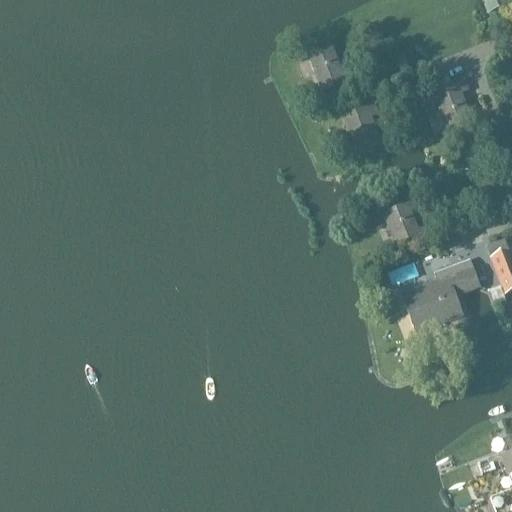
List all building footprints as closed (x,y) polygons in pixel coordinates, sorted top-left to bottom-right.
[(321,94),(353,82),(349,72),(341,75),(332,50),(308,59),(321,94)] [(464,82),(431,94),(445,131),(470,121),(460,96),(468,93),(464,82)] [(366,109),(341,118),(355,155),(380,145),(371,120),(379,117),(372,98),(364,101),(366,109)] [(396,253),(429,240),(425,229),(417,232),(407,207),(382,216),(396,253)] [(454,299),(461,297),(479,290),(469,263),(434,276),(437,283),(400,297),(412,328),(443,316),(446,324),(462,318),(454,299)] [(511,454),(500,459),(504,468),(511,464),(511,454)]
